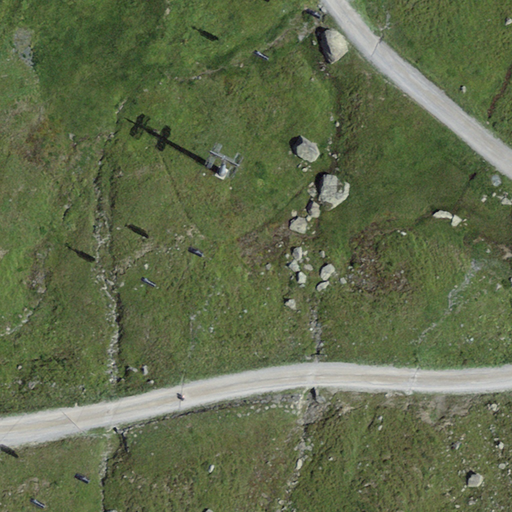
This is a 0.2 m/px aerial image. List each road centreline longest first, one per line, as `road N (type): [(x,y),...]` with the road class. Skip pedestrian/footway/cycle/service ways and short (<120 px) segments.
road 1 (track): [(511,342),(228,382),(73,417),(0,422)]
road 2 (track): [(341,0),(368,38),(511,161)]
